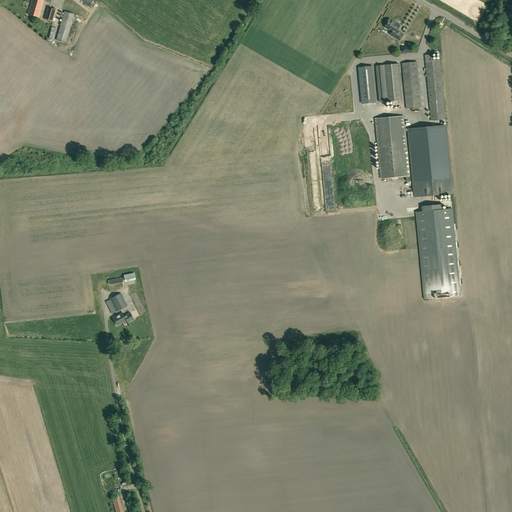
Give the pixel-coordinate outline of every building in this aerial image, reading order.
[(40,0),(31,0),(28,14),(39,17),(44,1),(40,0)] [(53,21),(56,11),(56,10),(47,7),(44,18),(53,21)] [(75,14),(64,11),(56,40),(66,43),(75,14)] [(387,23),(385,27),(391,31),(389,34),(399,40),(403,34),(397,31),(400,26),(389,19),(389,20),(387,21),(386,22),(387,23)] [(425,55),(426,61),(431,120),(446,119),(440,59),(433,60),(432,54),(425,55)] [(417,62),(402,63),(407,108),(422,107),(417,62)] [(399,64),(385,65),(388,101),(402,100),(399,64)] [(388,101),(385,65),(376,66),(379,102),(388,101)] [(359,67),(362,104),(376,102),(373,66),(359,67)] [(375,119),(381,179),(410,176),(404,116),(375,119)] [(447,125),(408,128),(412,171),(451,167),(447,125)] [(451,167),(412,171),(414,198),(454,194),(451,167)] [(461,296),(453,208),(416,212),(417,218),(424,299),(461,296)] [(134,272),(124,274),(125,281),(135,279),(134,272)] [(124,282),(123,276),(108,280),(109,285),(124,282)] [(128,305),(121,293),(110,299),(116,312),(128,305)] [(130,312),(124,316),(127,322),(134,319),(130,312)] [(122,313),(113,318),(117,325),(126,320),(124,316),(122,313)] [(125,511),(121,496),(112,498),(112,499),(115,511),(125,511)] [(131,511),(136,511),(131,497),(127,499),(131,511)]
